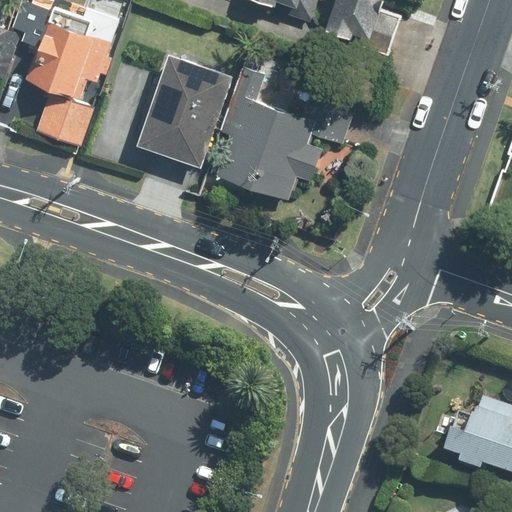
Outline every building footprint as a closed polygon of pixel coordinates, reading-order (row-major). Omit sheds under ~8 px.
[(316,0),(262,0),(309,18),(316,0)] [(388,0),(335,0),(326,26),(373,43),(388,0)] [(131,32),(54,1),(24,74),(50,84),(38,113),(90,134),(131,32)] [(0,33),(9,6),(0,3),(0,33)] [(239,72),(165,49),(137,138),(211,161),(239,72)] [(302,117),(249,99),(224,172),(292,195),(312,137),(345,149),(361,103),(313,86),(302,117)] [(461,415),(449,458),(511,476),(511,407),(479,398),(473,418),(461,415)] [(484,511),(511,511),(511,504),(492,495),(484,511)]
